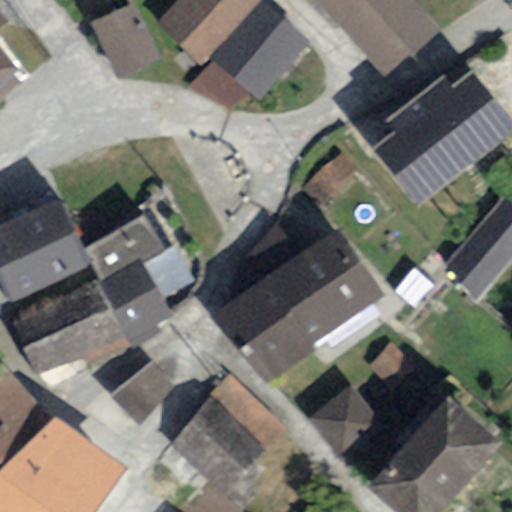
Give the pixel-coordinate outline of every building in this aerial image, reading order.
[(131,0),(120,0),(87,17),(118,77),(160,55),(131,0)] [(302,31),(264,0),(173,0),(156,22),(200,58),(210,47),(257,86),(302,31)] [(433,23),(412,0),(313,0),(381,72),(433,23)] [(0,29),(13,19),(0,2),(0,92),(23,74),(0,45),(0,29)] [(511,123),(511,107),(475,59),(454,75),(445,64),(386,109),(394,120),(375,135),(421,194),(511,123)] [(56,193),(0,218),(0,278),(7,293),(86,257),(56,193)] [(511,259),(511,200),(505,196),(448,266),(479,297),(511,259)] [(142,210),(87,244),(126,332),(170,308),(142,252),(161,242),(142,210)] [(263,273),(312,335),(383,278),(334,217),(263,273)] [(312,335),(263,273),(215,315),(263,374),(312,335)] [(91,277),(7,314),(33,374),(117,338),(91,277)] [(171,387),(149,357),(107,392),(134,421),(171,387)] [(48,408),(0,363),(0,511),(77,511),(125,459),(48,408)] [(280,425),(223,374),(164,440),(221,491),(280,425)] [(381,423),(349,380),(306,412),(338,455),(381,423)] [(427,511),(498,432),(444,385),(365,476),(406,511),(427,511)]
